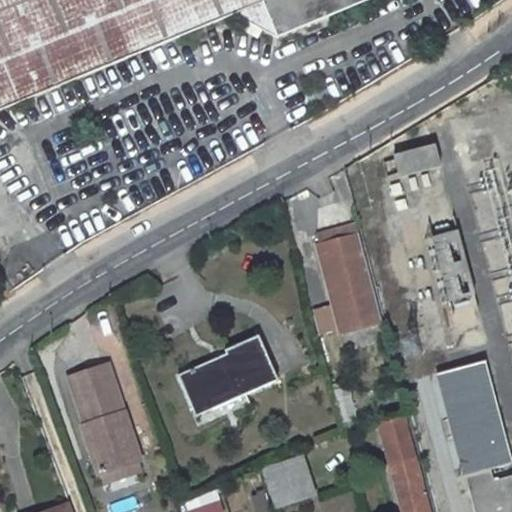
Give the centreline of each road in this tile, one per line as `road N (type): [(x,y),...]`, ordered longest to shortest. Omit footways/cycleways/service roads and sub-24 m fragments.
road 1 (residential): [(0,343),(98,276),(403,111),(511,40)]
road 2 (unknown): [(8,337),(77,511)]
